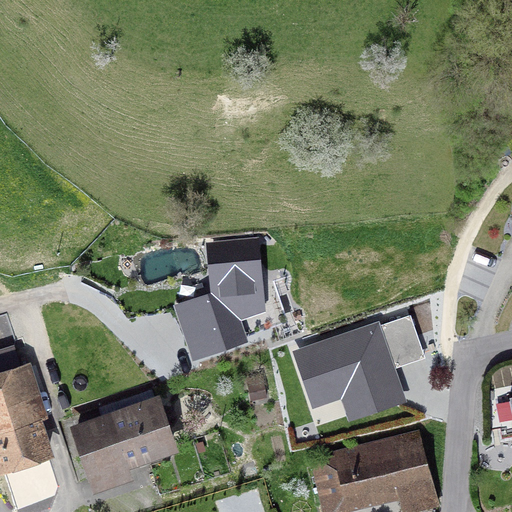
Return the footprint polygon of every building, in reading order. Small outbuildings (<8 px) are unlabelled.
[(257,241),(209,245),(213,298),(177,309),(194,361),(245,344),(237,321),(264,312),(257,241)] [(378,325),(295,354),(313,408),(342,398),(350,421),(404,403),(378,325)] [(35,420),(34,420),(18,371),(17,372),(11,350),(0,353),(0,466),(1,469),(46,455),(35,420)] [(89,475),(169,447),(155,404),(75,432),(89,475)] [(337,461),(336,458),(311,463),(322,511),(325,511),(325,509),(396,491),(401,511),(404,511),(436,504),(431,483),(417,433),(403,436),(405,447),(337,461)] [(268,502),(264,492),(247,498),(250,508),(268,502)]
